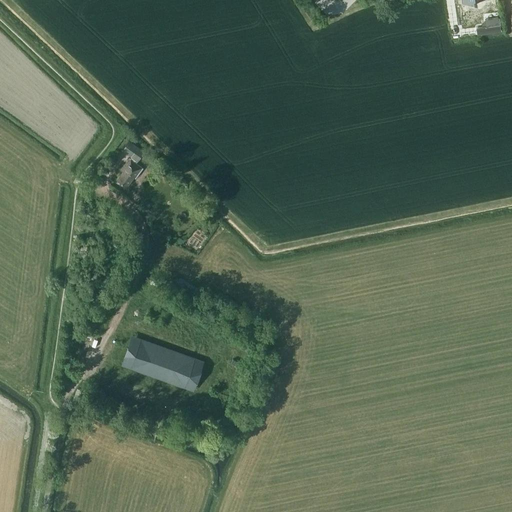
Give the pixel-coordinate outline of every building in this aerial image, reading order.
[(488,27),(478,28),(479,35),(501,33),(500,18),(487,20),(488,27)] [(122,150),(138,161),(145,150),(129,139),(122,150)] [(134,176),(136,177),(143,168),(130,158),(121,170),(123,171),(118,179),(127,186),(134,176)] [(203,360),(164,345),(162,350),(131,339),(123,362),(170,379),(172,375),(184,379),(183,384),(188,386),(192,387),(195,380),(203,360)] [(246,369),(257,347),(245,341),(234,363),(246,369)]
